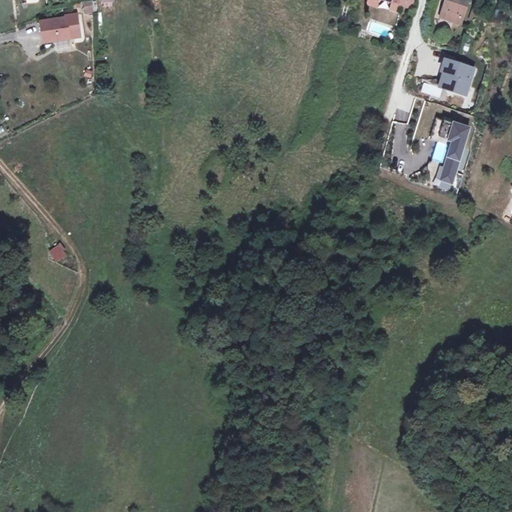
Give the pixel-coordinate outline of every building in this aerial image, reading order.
[(380,2),(373,0),(370,0),(367,8),(377,11),(380,2)] [(373,0),(380,2),(381,0),(392,4),(392,6),(401,9),(402,8),(411,11),(414,0),(373,0)] [(468,0),(446,0),(446,3),(441,18),(461,25),(468,0)] [(93,2),(83,1),(83,13),(93,13),(93,2)] [(401,9),(392,6),(389,13),(399,16),(401,9)] [(79,31),(77,19),(67,20),(67,24),(46,26),(48,37),(51,37),(53,45),(62,44),(73,42),(71,32),(79,31)] [(62,44),(63,55),(74,54),(73,42),(62,44)] [(475,72),(447,63),(444,74),(447,75),(450,76),(447,85),(449,88),(458,91),(457,94),(468,97),(475,72)] [(447,75),(442,90),(457,94),(458,91),(449,88),(447,85),(450,76),(447,75)] [(459,177),(472,131),(447,124),(442,140),(456,144),(448,174),(459,177)] [(459,177),(448,174),(445,183),(456,186),(459,177)] [(62,243),(50,248),(55,261),(68,256),(62,243)]
